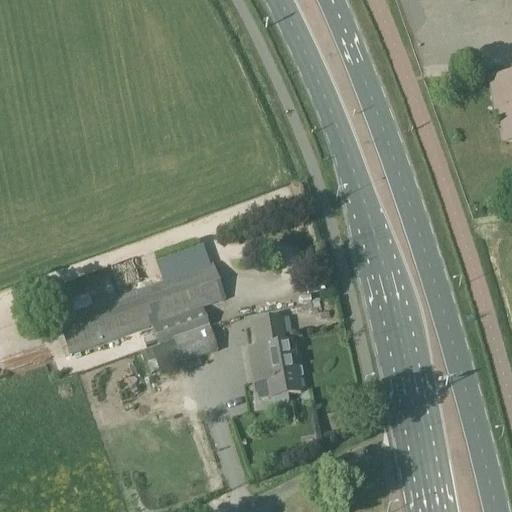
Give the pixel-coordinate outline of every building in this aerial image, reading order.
[(108,56),(124,52),(117,25),(101,29),(108,56)] [(181,43),(197,40),(196,28),(179,31),(181,43)] [(178,66),(180,86),(205,83),(203,63),(178,66)] [(178,92),(170,69),(150,76),(158,99),(178,92)] [(511,76),(490,80),(494,102),(498,101),(504,143),(511,142),(511,76)] [(55,322),(67,358),(151,328),(157,347),(173,342),(208,329),(201,310),(225,301),(211,265),(55,322)] [(256,349),(248,350),(254,384),(267,382),(269,399),(299,394),(297,379),(295,369),(290,342),(284,343),(279,318),(251,323),(256,349)] [(217,352),(208,329),(173,342),(181,365),(217,352)]
